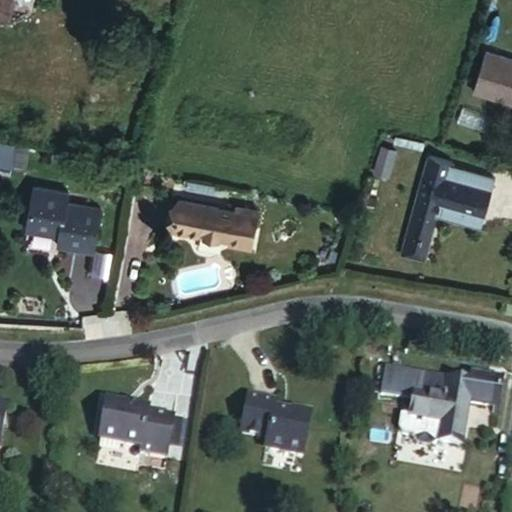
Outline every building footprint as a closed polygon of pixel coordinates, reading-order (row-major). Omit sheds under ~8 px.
[(0,0),(0,17),(13,21),(17,0),(0,0)] [(511,102),(511,59),(486,53),(473,92),(511,102)] [(0,165),(24,171),(30,146),(0,139),(0,165)] [(398,150),(385,147),(379,172),(391,175),(398,150)] [(402,251),(426,257),(439,209),(448,211),(450,215),(472,221),(484,214),(494,175),(451,164),(452,159),(428,152),(402,251)] [(75,185),(42,180),(34,221),(68,227),(66,237),(102,243),(110,200),(73,195),(75,185)] [(240,233),(245,204),(185,195),(180,224),(239,233),(240,233)] [(245,198),(245,204),(240,233),(239,233),(238,237),(260,240),(267,202),(245,198)] [(484,214),(472,221),(482,223),(484,214)] [(384,393),(415,398),(420,373),(388,367),(384,393)] [(420,373),(415,398),(412,413),(433,417),(444,419),(441,440),(462,444),(468,404),(472,382),(470,381),(420,373)] [(471,374),(470,381),(472,382),(468,404),(497,408),(503,379),(471,374)] [(278,398),(252,394),(244,432),(271,437),(271,441),(275,448),(307,453),(315,410),(294,406),(293,409),(277,406),(278,398)] [(156,402),(113,395),(106,437),(148,444),(147,450),(173,454),(180,412),(154,408),(156,402)] [(0,444),(6,445),(13,402),(0,399),(0,444)] [(433,417),(412,413),(403,412),(400,425),(406,433),(417,436),(422,443),(436,445),(437,439),(430,438),(433,417)] [(444,419),(433,417),(430,438),(437,439),(441,440),(444,419)]
